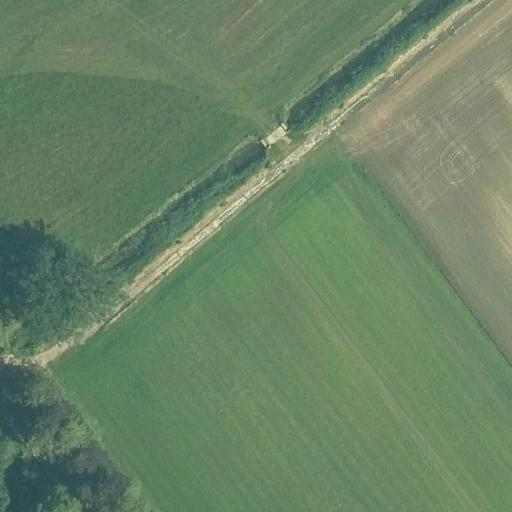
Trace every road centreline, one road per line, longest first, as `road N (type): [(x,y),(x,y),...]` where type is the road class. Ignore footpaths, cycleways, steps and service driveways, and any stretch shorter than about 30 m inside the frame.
road 1 (track): [(486,0),(125,300),(0,389)]
road 2 (tertiary): [(90,511),(0,389)]
